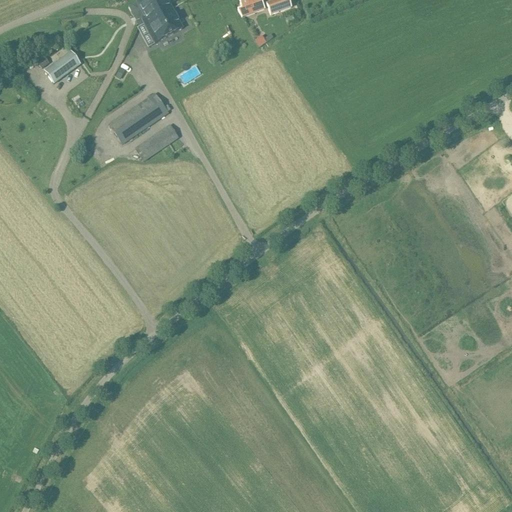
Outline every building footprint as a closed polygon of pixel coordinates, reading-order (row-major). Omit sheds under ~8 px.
[(143,0),(137,4),(128,8),(136,22),(144,18),(153,33),(149,35),(155,45),(182,30),(165,0),(143,0)] [(238,0),(239,3),(242,9),(237,11),(240,19),(264,10),(264,9),(260,0),(238,0)] [(291,8),(287,0),(277,0),(266,4),(270,15),(291,8)] [(263,39),(255,43),(259,49),(266,44),(263,39)] [(80,66),(71,53),(44,73),(53,86),(80,66)] [(43,60),(38,64),(42,70),(47,66),(43,60)] [(167,115),(154,96),(109,127),(122,146),(167,115)] [(178,139),(170,127),(135,149),(143,161),(178,139)]
